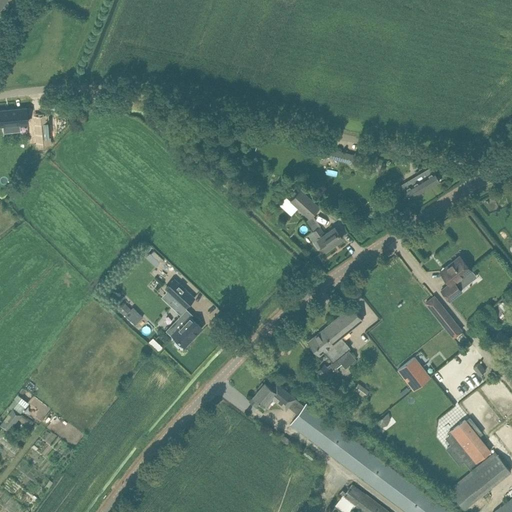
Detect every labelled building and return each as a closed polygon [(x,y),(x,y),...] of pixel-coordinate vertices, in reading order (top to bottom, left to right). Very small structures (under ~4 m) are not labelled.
[(26,109),(0,111),(0,124),(3,124),(4,132),(19,130),(19,122),(27,122),(26,109)] [(35,141),(26,142),(27,152),(39,151),(38,149),(45,148),(43,133),(42,120),(33,121),(34,134),(35,141)] [(354,155),(331,149),(329,157),(352,163),(354,155)] [(382,160),(370,157),(368,164),(380,167),(382,160)] [(401,185),(409,199),(439,181),(431,167),(401,185)] [(308,184),(304,188),(313,196),(317,192),(308,184)] [(320,207),(301,189),(290,201),(309,219),(320,207)] [(324,235),(319,227),(313,232),(312,231),(308,234),(318,248),(322,245),(325,250),(342,238),(335,227),(324,235)] [(450,283),(441,290),(450,301),(461,292),(455,283),(471,270),(460,256),(451,263),(452,264),(441,273),(450,283)] [(193,297),(174,279),(165,288),(178,300),(173,305),(179,311),(193,297)] [(434,295),(425,302),(453,337),(461,330),(434,295)] [(130,309),(123,302),(117,307),(125,315),(130,309)] [(326,349),(335,360),(322,369),(321,368),(316,371),(325,382),(339,371),(336,367),(341,363),(345,368),(356,359),(348,349),(350,348),(341,337),(362,319),(351,306),(308,341),(319,354),(326,349)] [(201,328),(189,316),(191,314),(185,309),(165,330),(171,335),(172,334),(184,345),(191,338),(190,337),(199,327),(201,328)] [(154,342),(159,348),(165,343),(159,337),(154,342)] [(414,356),(398,369),(414,390),(430,377),(414,356)] [(480,362),(474,366),(479,374),(485,370),(480,362)] [(265,382),(253,396),(259,401),(260,401),(260,402),(261,402),(264,405),(270,398),(272,395),(286,407),(287,407),(295,398),(286,391),(285,389),(277,383),(272,389),(265,382)] [(358,383),(354,390),(365,397),(369,390),(358,383)] [(9,407),(12,409),(11,410),(0,425),(8,431),(21,414),(18,412),(24,405),(25,406),(28,402),(21,398),(18,402),(15,399),(9,407)] [(296,415),(291,423),(408,511),(449,511),(306,403),(304,405),(296,415)] [(382,428),(394,419),(389,412),(377,421),(382,428)] [(448,432),(455,441),(446,448),(459,464),(464,460),(470,467),(490,451),(478,436),(482,433),(470,418),(466,421),(465,420),(448,432)] [(511,472),(495,452),(448,490),(464,509),(511,472)] [(350,511),(352,510),(355,511),(387,511),(352,485),(346,493),(342,490),(337,496),(341,499),(334,508),(333,507),(329,511),(350,511)] [(511,511),(511,496),(492,511),(511,511)]
